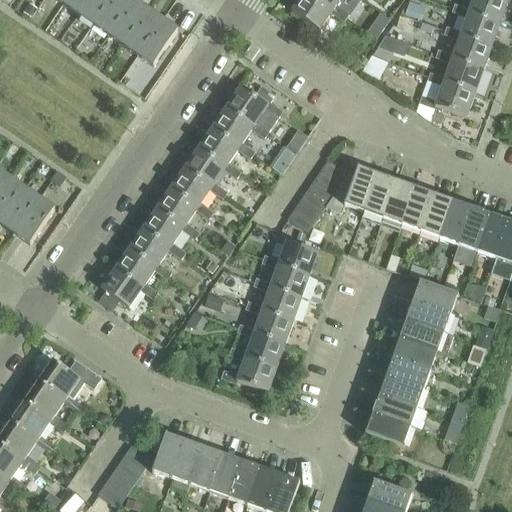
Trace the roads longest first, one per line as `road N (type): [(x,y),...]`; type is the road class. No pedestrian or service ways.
road 1 (unclassified): [(232,24),(36,310)]
road 2 (residential): [(511,191),(343,115)]
road 3 (residential): [(314,446),(377,283)]
road 4 (residential): [(314,446),(194,412),(152,389)]
road 5 (residential): [(343,115),(232,24)]
road 6 (residential): [(152,389),(36,310)]
road 7 (residential): [(467,485),(367,450),(344,456)]
